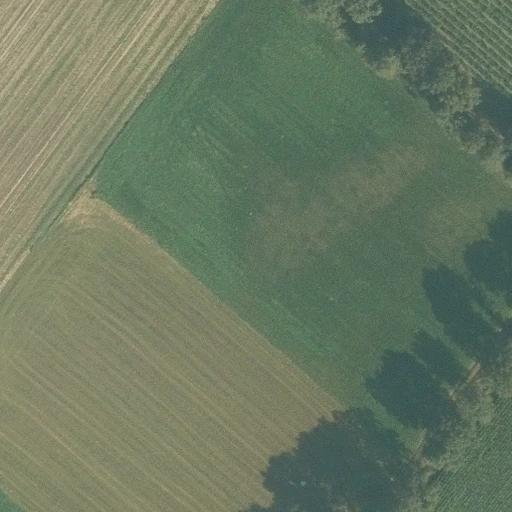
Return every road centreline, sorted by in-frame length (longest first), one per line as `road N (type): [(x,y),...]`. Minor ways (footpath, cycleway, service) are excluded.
road 1 (track): [(511,130),(347,0)]
road 2 (track): [(386,511),(464,429),(511,361)]
